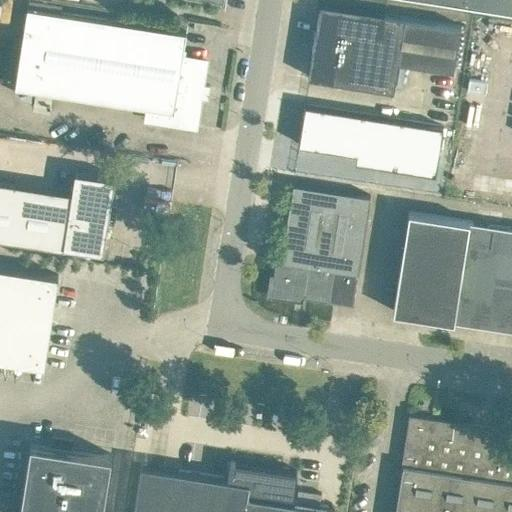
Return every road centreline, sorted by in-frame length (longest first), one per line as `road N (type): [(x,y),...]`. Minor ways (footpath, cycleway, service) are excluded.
road 1 (unclassified): [(511,374),(260,335),(241,313),(238,277),(280,0)]
road 2 (unknown): [(406,358),(379,511)]
